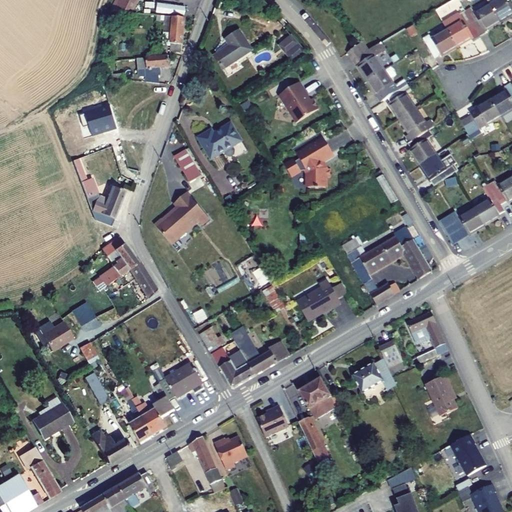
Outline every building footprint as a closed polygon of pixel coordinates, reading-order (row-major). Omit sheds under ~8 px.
[(132,0),(111,0),(107,8),(127,11),(132,0)] [(511,0),(487,0),(488,2),(499,20),(511,12),(511,0)] [(156,11),(184,15),(186,6),(158,1),(156,11)] [(499,20),(488,2),(472,11),(473,13),(468,16),(480,35),(485,33),(483,29),(499,20)] [(180,14),(153,13),(153,19),(160,20),(156,43),(164,44),(163,48),(174,47),(180,14)] [(445,27),(455,45),(472,36),(474,39),(480,35),(468,16),(462,19),(461,17),(445,27)] [(254,46),(241,24),(226,33),(231,41),(215,50),(224,64),(254,46)] [(455,45),(445,27),(429,36),(425,31),(420,34),(432,56),(437,53),(439,55),(455,45)] [(277,44),(292,60),(305,49),(290,33),(277,44)] [(346,54),(351,62),(367,53),(362,44),(346,54)] [(367,53),(351,62),(355,68),(356,67),(366,82),(384,71),(375,57),(383,52),(379,45),(367,53)] [(161,54),(160,50),(106,57),(108,71),(140,66),(141,72),(131,70),(131,76),(153,80),(152,74),(155,73),(154,64),(158,63),(157,55),(161,54)] [(395,89),(384,71),(366,82),(377,100),(379,98),(382,104),(390,99),(395,95),(392,90),(395,89)] [(310,92),(301,78),(280,91),(297,119),(320,105),(314,95),(308,98),(306,95),(310,92)] [(506,91),(490,100),(501,118),(511,111),(511,87),(511,86),(509,83),(503,86),(506,91)] [(416,90),(413,84),(395,95),(390,99),(393,104),(391,105),(401,121),(420,109),(410,94),(416,90)] [(501,118),(490,100),(468,113),(471,118),(460,124),(468,137),(478,131),(501,118)] [(420,109),(401,121),(411,137),(409,139),(412,144),(416,141),(424,136),(438,126),(435,121),(430,125),(420,109)] [(215,135),(213,131),(201,138),(213,159),(227,151),(229,155),(234,157),(238,155),(237,150),(235,146),(243,141),(233,124),(215,135)] [(323,157),(334,150),(325,135),(314,142),(313,141),(308,144),(308,145),(298,151),(301,155),(296,157),(294,154),(285,159),(291,171),(301,165),(300,163),(304,161),(308,167),(308,181),(326,181),(326,171),(330,171),(330,163),(326,163),(323,157)] [(412,144),(410,145),(414,151),(412,152),(421,168),(439,157),(429,141),(428,142),(424,136),(416,141),(412,144)] [(188,147),(185,149),(200,175),(203,173),(188,147)] [(185,149),(176,154),(191,180),(200,175),(185,149)] [(63,157),(70,179),(77,177),(69,155),(63,157)] [(439,157),(421,168),(432,184),(433,183),(437,188),(451,179),(447,174),(449,172),(439,157)] [(70,179),(76,195),(84,192),(79,177),(77,177),(70,179)] [(493,183),(488,186),(493,193),(501,207),(506,204),(507,206),(511,203),(511,177),(496,186),(493,183)] [(81,211),(85,222),(101,227),(114,191),(102,186),(95,204),(86,200),(81,211)] [(212,216),(189,191),(177,202),(180,205),(172,212),(172,213),(167,218),(165,218),(157,224),(175,243),(201,219),(205,223),(212,216)] [(490,200),(474,210),(485,229),(501,219),(499,217),(505,214),(501,207),(493,193),(487,196),(490,200)] [(485,229),(474,210),(458,219),(460,223),(454,226),(462,239),(467,235),(469,238),(485,229)] [(129,269),(136,264),(122,236),(105,245),(103,247),(107,254),(116,249),(120,257),(116,260),(118,263),(91,282),(95,287),(102,281),(105,286),(129,269)] [(354,249),(343,256),(348,263),(351,262),(359,275),(401,251),(416,275),(413,277),(416,282),(431,272),(421,255),(413,241),(401,249),(393,236),(358,256),(354,249)] [(136,264),(129,269),(146,301),(156,292),(139,262),(136,264)] [(362,283),(375,306),(403,289),(401,285),(397,287),(394,282),(387,287),(385,284),(376,290),(369,279),(362,283)] [(102,281),(95,287),(98,291),(101,289),(105,286),(102,281)] [(320,290),(296,305),(308,324),(339,305),(326,283),(318,287),(320,290)] [(285,307),(273,287),(264,293),(276,313),(285,307)] [(422,369),(434,362),(449,352),(431,315),(407,326),(412,337),(425,331),(437,353),(419,363),(422,369)] [(69,341),(60,324),(50,330),(46,323),(29,332),(38,348),(43,345),(48,353),(69,341)] [(225,345),(215,326),(200,336),(210,353),(225,345)] [(267,353),(253,331),(236,341),(233,342),(243,360),(255,377),(284,360),(276,346),(268,350),(270,353),(253,363),(252,362),(267,353)] [(89,341),(79,346),(88,363),(98,358),(89,341)] [(393,342),(379,349),(388,369),(403,363),(393,342)] [(281,343),(276,346),(284,360),(289,357),(281,343)] [(240,369),(237,363),(233,366),(223,348),(211,355),(219,369),(230,363),(235,372),(240,369)] [(219,369),(232,390),(255,377),(243,360),(237,363),(240,369),(235,372),(230,363),(219,369)] [(374,365),(352,378),(363,394),(384,382),(374,365)] [(164,400),(165,402),(171,398),(173,400),(198,385),(186,366),(155,385),(164,400)] [(105,404),(89,375),(79,382),(95,410),(105,404)] [(427,387),(441,419),(458,411),(452,398),(454,397),(446,378),(427,387)] [(328,401),(315,384),(294,398),(305,415),(328,401)] [(122,390),(127,401),(133,398),(128,387),(122,390)] [(55,398),(44,404),(46,407),(39,412),(41,416),(31,422),(41,440),(69,424),(55,398)] [(148,440),(163,431),(157,421),(171,413),(165,402),(164,400),(151,408),(152,410),(145,414),(140,405),(137,407),(132,399),(126,403),(127,405),(132,413),(136,420),(148,440)] [(132,413),(127,405),(123,407),(128,416),(132,413)] [(259,421),(268,440),(292,428),(285,414),(277,417),(271,420),(269,417),(259,421)] [(148,440),(136,420),(123,427),(135,448),(148,440)] [(301,427),(319,466),(328,461),(309,423),(301,427)] [(474,438),(468,429),(449,441),(468,470),(486,459),(473,438),(474,438)] [(97,437),(94,431),(86,436),(103,467),(124,454),(116,442),(107,447),(101,435),(97,437)] [(227,489),(205,438),(191,446),(197,459),(200,457),(217,495),(227,489)] [(229,441),(218,445),(230,471),(237,468),(236,465),(251,458),(242,439),(230,444),(229,441)] [(22,457),(18,461),(24,471),(26,470),(45,501),(55,495),(31,452),(22,457)] [(179,454),(165,462),(170,471),(184,462),(179,454)] [(119,490),(127,502),(149,489),(153,495),(158,492),(149,475),(142,479),(140,477),(119,490)] [(0,511),(26,511),(31,509),(26,499),(12,476),(0,482),(0,511)] [(473,490),(487,511),(498,511),(509,505),(497,485),(498,484),(493,477),(473,490)] [(404,481),(388,489),(395,505),(391,507),(393,511),(416,511),(407,493),(409,492),(404,481)] [(127,502),(119,490),(107,497),(112,508),(115,507),(117,511),(119,511),(122,510),(122,511),(124,511),(131,508),(127,502)] [(34,494),(26,499),(31,509),(40,504),(34,494)] [(107,497),(84,511),(85,511),(113,511),(112,508),(107,497)]
